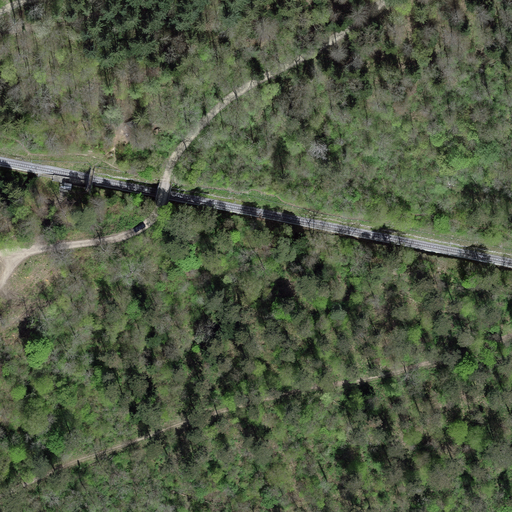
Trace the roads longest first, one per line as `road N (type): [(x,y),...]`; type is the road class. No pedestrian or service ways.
road 1 (track): [(0,494),(231,407),(387,374),(511,335)]
road 2 (track): [(167,179),(192,135),(220,108),(389,0)]
road 3 (track): [(0,253),(139,230),(161,208),(167,179)]
